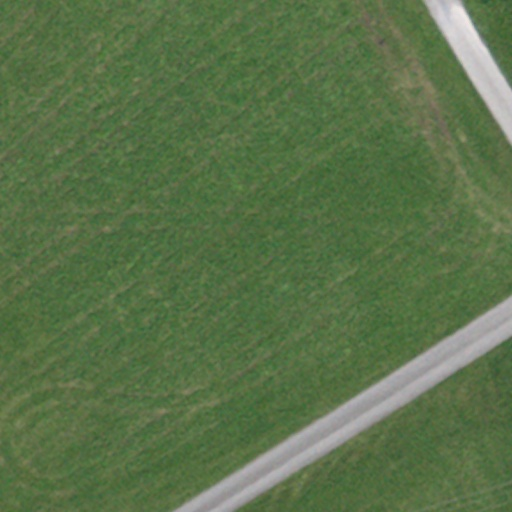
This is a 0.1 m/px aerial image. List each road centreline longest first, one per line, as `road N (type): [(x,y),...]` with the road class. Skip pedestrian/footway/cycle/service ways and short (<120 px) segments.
road 1 (track): [(179,511),(511,305)]
road 2 (track): [(441,0),(511,109)]
